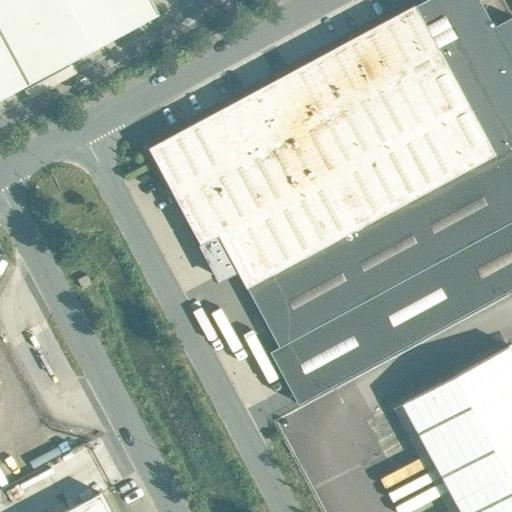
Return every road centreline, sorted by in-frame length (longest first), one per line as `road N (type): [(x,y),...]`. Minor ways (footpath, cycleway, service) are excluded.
road 1 (unclassified): [(89,130),(292,511)]
road 2 (unclassified): [(169,511),(0,207)]
road 3 (unknown): [(365,511),(335,451),(344,425),(368,398),(511,319)]
road 4 (unclassified): [(89,130),(333,0)]
